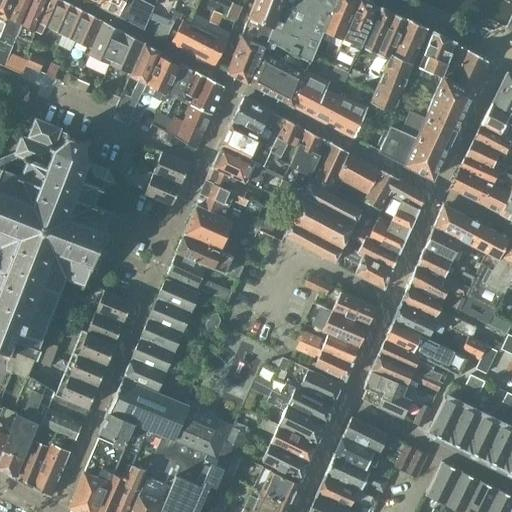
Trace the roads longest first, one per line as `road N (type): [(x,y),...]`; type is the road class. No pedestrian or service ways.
road 1 (residential): [(54,511),(214,133)]
road 2 (residential): [(434,190),(344,405)]
road 3 (residential): [(344,405),(511,482)]
road 4 (residential): [(434,190),(500,53)]
road 5 (residential): [(500,53),(380,0)]
